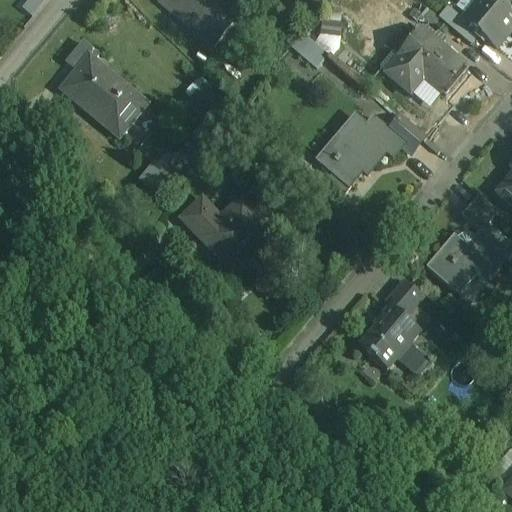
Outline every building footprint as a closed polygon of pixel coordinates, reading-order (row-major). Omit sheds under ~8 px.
[(181,0),(162,0),(161,2),(181,19),(190,8),(181,0)] [(233,24),(203,0),(196,0),(190,8),(181,19),(215,47),(233,24)] [(511,0),(482,0),(465,21),(498,49),(510,35),(508,33),(511,28),(511,0)] [(318,43),(333,50),(340,34),(325,27),(318,43)] [(317,68),(330,54),(305,30),(292,44),(317,68)] [(433,41),(422,32),(399,59),(401,60),(388,75),(412,95),(413,94),(412,94),(424,79),(444,96),(445,95),(441,92),(462,68),(465,71),(466,69),(439,46),(438,46),(433,42),(433,41)] [(84,45),(67,65),(78,74),(90,59),(95,63),(99,58),(84,45)] [(95,63),(90,59),(78,74),(62,93),(79,106),(82,103),(98,116),(95,119),(96,120),(99,117),(122,136),(119,139),(120,140),(148,107),(95,63)] [(362,124),(346,143),(340,139),(319,163),(350,189),(351,188),(347,185),(360,170),(368,177),(375,168),(372,165),(384,151),(394,159),(404,147),(375,122),(368,129),(362,124)] [(164,172),(149,191),(158,199),(173,180),(164,172)] [(511,177),(497,195),(511,207),(511,177)] [(499,214),(480,197),(462,217),(481,233),(487,226),(488,227),(499,214)] [(217,227),(200,242),(232,275),(250,259),(247,255),(256,247),(259,250),(275,235),(243,202),(222,222),(217,227)] [(203,203),(182,223),(192,233),(208,217),(213,213),(203,203)] [(222,222),(213,213),(208,217),(217,227),(222,222)] [(481,233),(468,249),(455,238),(454,239),(455,240),(429,270),(428,270),(427,270),(459,298),(460,297),(459,295),(479,272),(491,282),(511,257),(511,247),(488,227),(487,226),(481,233)] [(424,300),(405,285),(396,296),(414,312),(424,300)] [(414,312),(396,296),(387,306),(391,309),(406,321),(414,312)] [(406,321),(391,309),(375,328),(378,331),(362,351),(388,373),(421,334),(406,321)] [(511,487),(511,451),(511,452),(488,479),(506,494),(511,487)]
